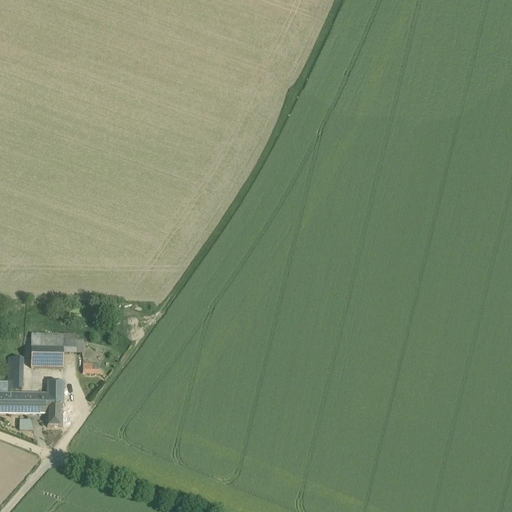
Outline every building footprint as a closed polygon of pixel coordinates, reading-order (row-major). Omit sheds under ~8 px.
[(104,309),(64,309),(64,321),(99,322),(99,312),(104,312),(104,309)] [(63,336),(31,335),(30,369),(62,370),(63,355),(63,342),(63,336)] [(76,342),(63,342),(63,355),(76,355),(76,342)] [(22,362),(9,361),(8,388),(22,389),(22,362)] [(99,365),(83,365),(82,375),(98,375),(99,365)] [(63,384),(48,384),(47,396),(47,405),(62,406),(63,384)] [(47,396),(0,395),(0,414),(47,415),(47,405),(47,396)] [(62,406),(47,405),(47,415),(47,428),(62,429),(62,406)]
